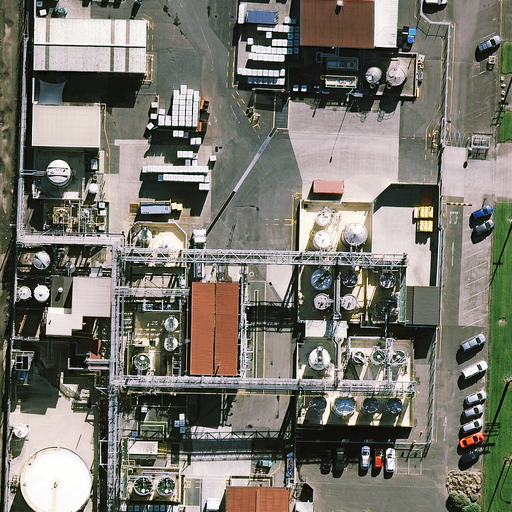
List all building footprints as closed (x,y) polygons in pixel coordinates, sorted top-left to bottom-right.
[(379,36),(379,0),(306,0),(306,34),(379,36)] [(144,14),(36,10),(35,59),(142,62),(144,14)] [(101,151),(102,111),(36,109),(35,149),(101,151)] [(72,178),(72,175),(72,172),(71,169),(69,166),(67,164),(64,163),(61,163),(58,163),(55,164),(52,166),(50,168),(49,171),(48,174),(48,177),(49,180),(51,183),(54,185),(57,186),(60,187),(63,187),(66,185),(68,184),(70,181),(72,178)] [(334,285),(344,286),(343,312),(362,313),(361,323),(421,327),(421,320),(417,320),(419,294),(406,293),(407,203),(381,201),(381,207),(343,206),(343,208),(335,208),(335,206),(308,206),(308,208),(304,208),(304,277),(316,291),(325,292),(334,285)] [(238,278),(188,276),(185,365),(236,366),(238,278)] [(51,292),(51,291),(50,290),(48,290),(47,289),(46,289),(45,289),(43,289),(42,289),(41,290),(40,291),(39,292),(38,293),(37,294),(37,295),(37,297),(37,298),(38,299),(38,300),(39,301),(40,302),(41,303),(42,304),(44,304),(45,304),(46,304),(48,304),(49,303),(50,302),(51,301),(51,303),(50,339),(77,340),(78,335),(86,335),(87,319),(113,320),(114,282),(52,279),(52,289),(51,292)] [(318,322),(319,313),(330,314),(330,299),(300,298),(299,322),(307,323),(306,336),(347,338),(348,324),(318,322)] [(416,345),(301,340),(298,423),(319,423),(413,427),(416,345)] [(63,499),(66,499),(70,498),(73,497),(76,496),(79,495),(81,493),(84,491),(86,489),(89,486),(90,484),(92,481),(93,478),(94,474),(94,471),(94,468),(94,465),(94,462),(93,458),(92,455),(90,453),(88,450),(86,447),(84,445),(81,443),(78,441),(76,440),(73,439),(70,438),(66,437),(63,437),(60,438),(57,438),(53,439),(50,441),(48,442),(45,444),(43,446),(40,449),(38,451),(37,454),(35,457),(34,460),(34,463),(33,467),(33,470),(34,473),(34,476),(35,479),(37,482),(38,485),(40,488),(43,490),(45,492),(48,494),(51,496),(54,497),(57,498),(60,499),(63,499)] [(285,511),(287,480),(225,478),(223,511),(285,511)]
